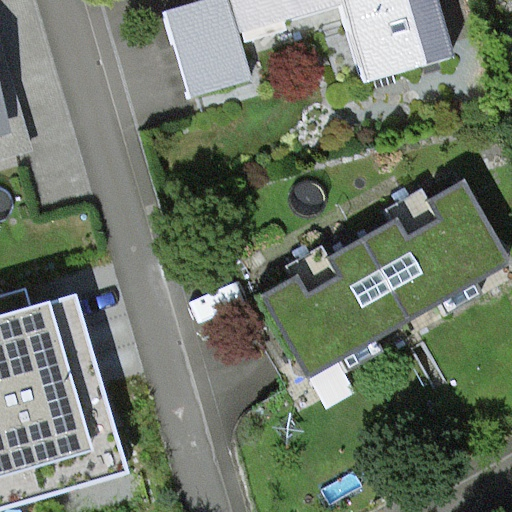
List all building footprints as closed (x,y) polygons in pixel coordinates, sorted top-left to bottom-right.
[(162,14),(187,100),(248,82),(235,36),(224,0),(210,0),(192,5),(162,14)] [(430,0),(190,0),(192,5),(210,0),(224,0),(235,36),(338,6),(361,84),(448,59),(430,0)] [(0,161),(24,154),(0,67),(0,161)] [(389,223),(357,242),(404,325),(506,267),(458,183),(424,203),(418,192),(403,201),(382,212),(389,223)] [(404,325),(357,242),(324,259),(318,248),(302,256),(282,269),(288,280),(255,299),(291,362),(329,350),(336,363),(404,325)] [(68,298),(6,317),(0,318),(0,511),(121,476),(68,298)]
